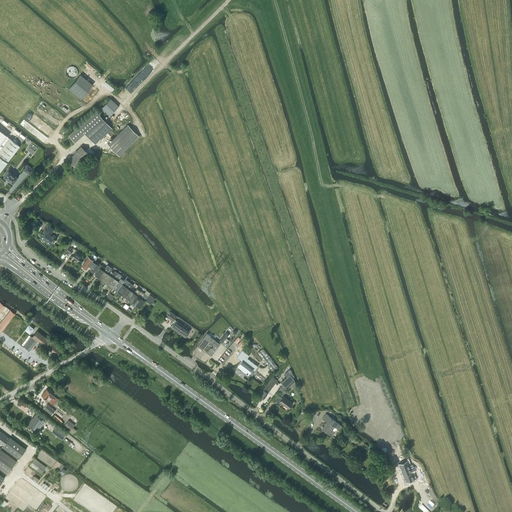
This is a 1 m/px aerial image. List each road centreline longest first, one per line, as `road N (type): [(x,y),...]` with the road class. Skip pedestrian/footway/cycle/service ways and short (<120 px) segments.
road 1 (unclassified): [(383,511),(125,318)]
road 2 (primary): [(356,511),(142,357)]
road 3 (track): [(274,0),(322,189)]
road 4 (unclassified): [(125,318),(35,260),(18,243),(8,214)]
road 5 (unclassified): [(0,400),(109,337)]
